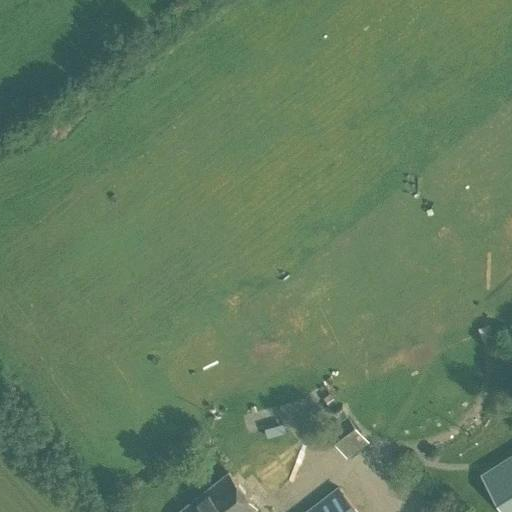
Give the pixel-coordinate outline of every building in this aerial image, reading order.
[(485,344),(496,339),(489,323),(478,329),(485,344)] [(339,418),(348,412),(342,405),(334,411),(339,418)] [(347,458),(368,442),(350,418),(329,434),(347,458)] [(429,447),(427,454),(431,460),(437,459),(440,453),(436,447),(429,447)] [(511,466),(503,472),(511,485),(511,466)] [(180,511),(248,511),(256,506),(229,473),(180,511)] [(355,511),(337,487),(303,511),(355,511)]
